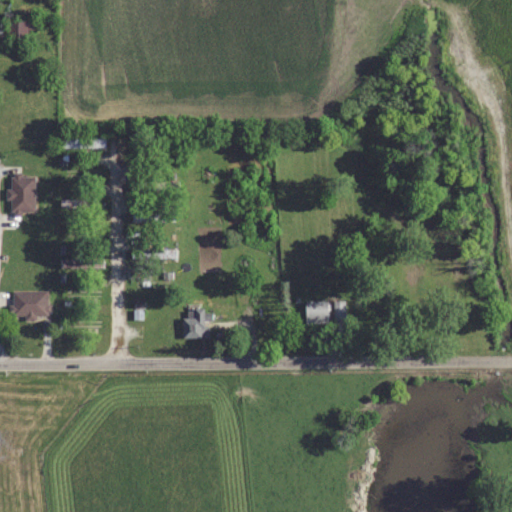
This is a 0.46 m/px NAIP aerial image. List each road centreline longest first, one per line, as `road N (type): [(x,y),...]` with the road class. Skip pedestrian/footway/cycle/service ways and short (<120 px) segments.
road 1 (residential): [(0,361),(511,360)]
road 2 (residential): [(121,362),(119,135)]
